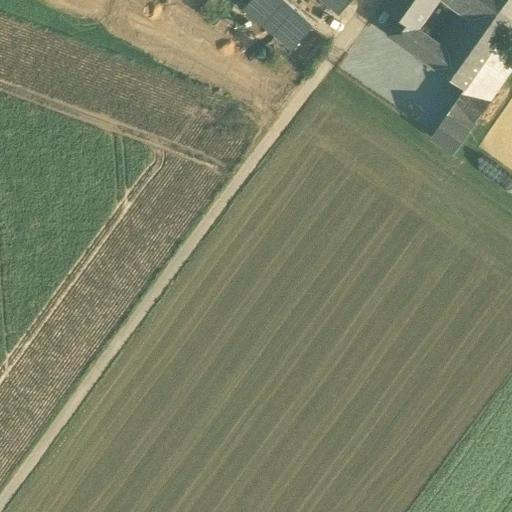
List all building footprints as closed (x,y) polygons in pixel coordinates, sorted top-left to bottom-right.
[(311,29),(276,0),(251,0),(245,8),(293,49),(311,29)] [(323,0),(339,13),(350,0),(323,0)] [(416,29),(436,0),(390,0),(385,8),(390,11),(400,18),(416,30),(416,29)] [(500,42),(511,25),(511,19),(484,0),(483,0),(469,20),(434,69),(464,90),(465,91),(500,42)] [(511,0),(441,0),(460,13),(469,20),(483,0),(484,0),(511,19),(511,0)] [(460,13),(438,44),(425,63),(434,69),(469,20),(460,13)] [(387,36),(414,55),(427,37),(416,29),(416,30),(400,18),(387,36)] [(414,55),(425,63),(438,44),(427,37),(414,55)] [(511,70),(511,50),(500,42),(465,91),(464,90),(431,138),(453,153),(511,70)]
